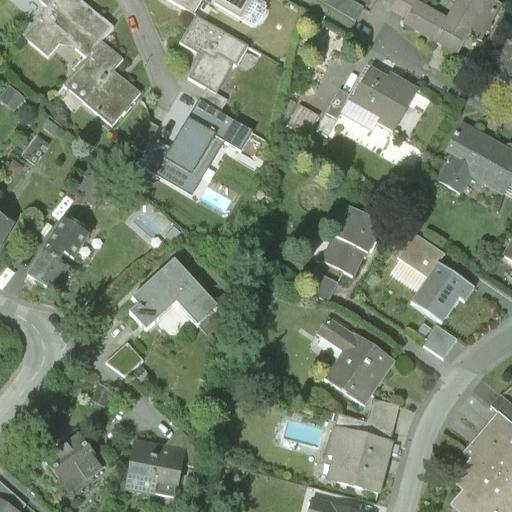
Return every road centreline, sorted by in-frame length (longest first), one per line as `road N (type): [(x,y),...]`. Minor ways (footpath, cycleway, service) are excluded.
road 1 (residential): [(511,339),(456,383),(438,410),(406,511)]
road 2 (residential): [(0,310),(38,331),(44,350),(38,374),(0,421)]
road 3 (residential): [(511,124),(418,70),(396,47)]
